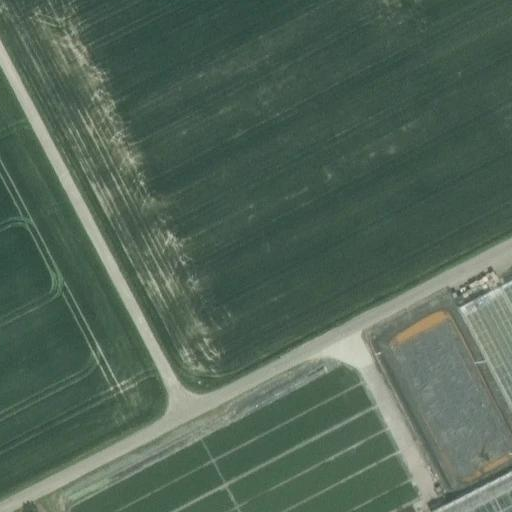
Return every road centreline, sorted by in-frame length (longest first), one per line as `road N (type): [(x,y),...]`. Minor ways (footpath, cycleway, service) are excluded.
road 1 (track): [(0,511),(511,246)]
road 2 (track): [(197,410),(0,31)]
